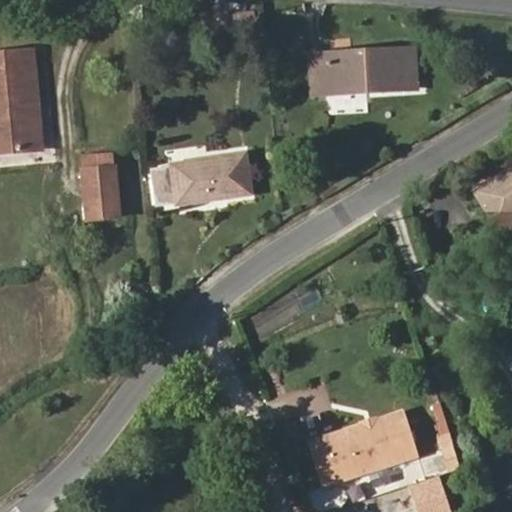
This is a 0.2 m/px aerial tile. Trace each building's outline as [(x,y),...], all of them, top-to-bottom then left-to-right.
[(264,31),(262,17),(255,18),(254,10),(233,13),(236,34),(264,31)] [(416,88),(413,49),(325,54),(327,89),(366,87),(366,91),(416,88)] [(38,135),(30,52),(0,55),(0,150),(21,149),(20,137),(38,135)] [(327,89),(325,54),(309,55),(311,94),(366,91),(366,87),(327,89)] [(39,147),(38,135),(20,137),(21,149),(39,147)] [(112,167),(111,154),(82,157),(83,169),(112,167)] [(250,193),(244,154),(171,165),(171,166),(151,169),(156,205),(176,202),(176,204),(250,193)] [(511,165),(468,187),(489,230),(511,218),(511,165)] [(119,217),(114,166),(112,167),(83,169),(81,170),(86,220),(119,217)] [(365,469),(386,462),(390,464),(418,455),(404,411),(376,419),(374,423),(365,426),(361,424),(322,436),(324,443),(309,448),(321,486),(363,472),(365,469)] [(376,419),(375,416),(360,421),(361,424),(365,426),(374,423),(376,419)]
